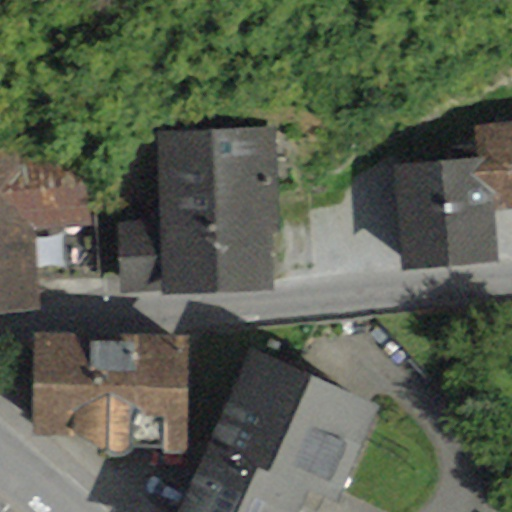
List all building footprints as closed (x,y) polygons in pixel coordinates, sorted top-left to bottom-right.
[(477,162),(397,168),(404,272),(499,265),(495,212),(511,211),(511,122),(474,126),(477,162)] [(277,127),(158,133),(163,225),(122,227),(125,290),(167,288),(167,294),(273,289),(271,238),(283,237),(277,127)] [(84,149),(0,154),(0,318),(41,313),(39,283),(103,279),(97,204),(90,204),(84,149)] [(190,339),(34,336),(34,441),(80,440),(109,460),(119,463),(128,459),(135,452),(163,453),(164,457),(189,457),(190,339)] [(206,444),(307,488),(338,502),(382,403),(249,346),(206,444)] [(297,511),(307,488),(206,444),(176,511),(297,511)]
